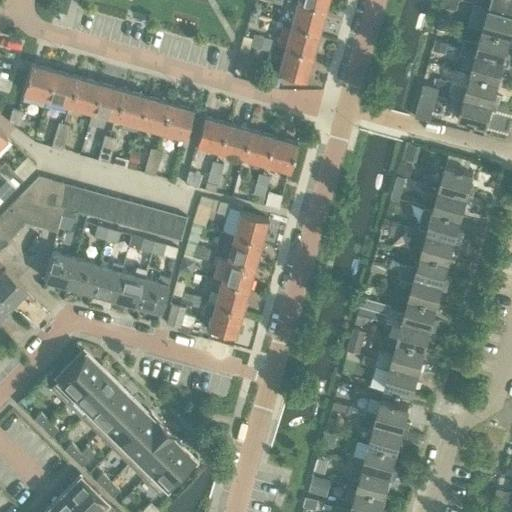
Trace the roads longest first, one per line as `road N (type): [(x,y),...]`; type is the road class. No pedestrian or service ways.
road 1 (tertiary): [(234,511),(345,109)]
road 2 (residential): [(345,109),(35,28),(13,2)]
road 3 (residential): [(0,395),(68,322),(235,368)]
road 4 (residential): [(437,511),(460,434),(489,398),(511,324)]
road 5 (residential): [(511,149),(345,109)]
